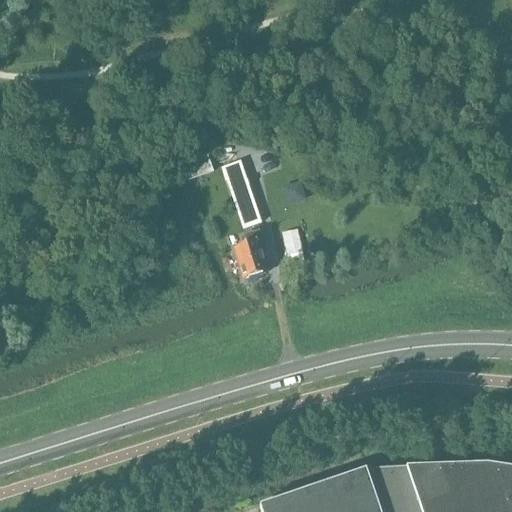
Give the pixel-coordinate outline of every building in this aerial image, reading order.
[(235,156),(232,146),(218,150),(222,160),(235,156)] [(167,166),(173,185),(212,173),(206,154),(167,166)] [(222,171),(225,180),(227,179),(245,232),(262,227),(241,165),(222,171)] [(262,244),(259,233),(245,237),(248,247),(234,250),(243,282),(267,275),(258,245),(262,244)] [(511,511),(511,472),(487,468),(406,471),(366,474),(260,510),(260,511),(511,511)]
